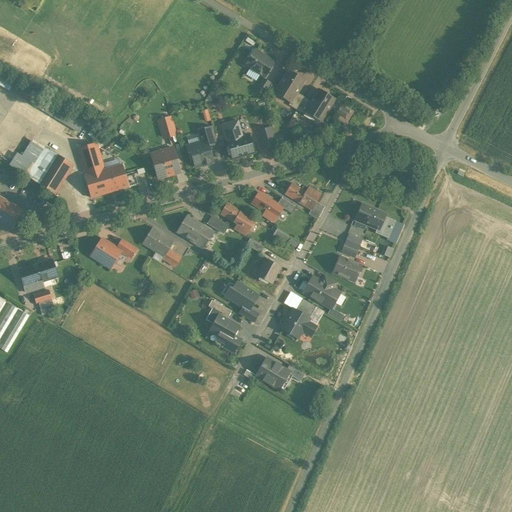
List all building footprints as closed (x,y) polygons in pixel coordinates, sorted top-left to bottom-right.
[(274,62),(255,51),(245,66),(264,77),(274,62)] [(51,101),(0,68),(0,82),(45,110),(51,101)] [(296,76),(288,71),(274,93),(275,93),(276,91),(291,100),(290,103),(291,103),(297,93),(304,81),(303,80),(303,81),(296,77),(296,76)] [(256,90),(263,95),(270,84),(263,79),(256,90)] [(319,90),(318,89),(311,101),(304,112),(305,112),(307,110),(321,119),(320,121),(321,122),(335,100),(326,95),(326,96),(318,91),(319,90)] [(288,105),(296,110),(304,97),(297,93),(291,103),(290,103),(288,105)] [(305,112),(304,112),(311,101),(304,97),(296,110),(303,115),(305,112)] [(47,111),(82,132),(88,121),(54,100),(47,111)] [(348,111),(340,106),(336,113),(344,118),(348,111)] [(172,118),(160,121),(165,138),(177,135),(172,118)] [(237,121),(222,126),(232,160),(254,154),(249,135),(242,137),(237,121)] [(202,143),(207,141),(208,146),(217,144),(212,127),(198,131),(202,143)] [(271,128),(258,132),(263,149),(276,145),(271,128)] [(74,165),(32,141),(19,162),(44,177),(39,186),(56,196),(74,165)] [(208,146),(207,141),(202,143),(197,144),(195,143),(189,145),(188,147),(187,147),(190,160),(192,159),(195,168),(213,162),(208,146)] [(90,197),(135,185),(131,171),(124,173),(119,158),(101,163),(96,145),(78,150),(90,197)] [(172,149),(151,155),(154,164),(152,165),(153,170),(156,169),(158,178),(179,172),(172,149)] [(306,192),(292,183),(285,194),(311,210),(311,211),(317,202),(321,195),(308,188),(306,192)] [(283,209),(259,194),(252,204),(267,213),(277,219),(278,216),(283,209)] [(0,221),(11,228),(21,210),(0,198),(0,221)] [(278,203),(289,210),(292,204),(281,198),(278,203)] [(317,202),(311,211),(311,210),(308,214),(317,220),(324,207),(317,202)] [(241,213),(227,204),(220,214),(235,223),(235,222),(240,213),(241,213)] [(368,208),(362,205),(355,220),(378,230),(379,230),(383,220),(384,217),(385,215),(377,211),(368,207),(368,208)] [(240,213),(235,222),(238,224),(234,229),(245,235),(248,230),(248,231),(254,221),(240,213)] [(278,216),(277,219),(267,213),(265,216),(284,228),(288,222),(278,216)] [(213,233),(187,216),(177,232),(203,249),(213,233)] [(383,220),(379,230),(378,230),(377,233),(388,238),(393,224),(383,220)] [(233,229),(222,222),(214,234),(226,241),(233,229)] [(174,242),(152,228),(142,244),(163,257),(164,257),(168,250),(174,242)] [(271,237),(286,246),(291,238),(277,229),(271,237)] [(350,236),(348,241),(359,246),(362,240),(359,239),(359,240),(350,236)] [(116,249),(102,239),(91,256),(110,268),(120,252),(121,251),(116,249)] [(246,246),(260,254),(264,247),(250,239),(246,246)] [(116,249),(121,251),(120,252),(130,259),(137,249),(122,240),(116,249)] [(346,246),(357,251),(359,246),(348,241),(346,246)] [(344,246),(341,252),(354,258),(357,251),(346,246),(344,246)] [(384,255),(389,258),(393,250),(387,247),(384,255)] [(168,250),(164,257),(163,257),(162,259),(175,268),(181,258),(168,250)] [(361,266),(339,257),(332,273),(354,282),(361,266)] [(280,267),(266,259),(256,276),(271,284),(280,267)] [(51,260),(19,270),(26,293),(43,287),(42,282),(54,278),(57,277),(51,260)] [(324,276),(321,282),(333,289),(334,287),(337,289),(339,285),(324,276)] [(331,309),(340,293),(333,289),(321,282),(312,277),(303,293),(331,309)] [(54,278),(42,282),(43,287),(55,283),(54,278)] [(257,296),(237,283),(232,290),(227,298),(243,308),(248,311),(249,309),(257,296)] [(49,291),(33,295),(36,304),(38,303),(51,299),(49,291)] [(53,306),(51,299),(38,303),(40,310),(53,306)] [(295,310),(309,319),(315,307),(302,299),(295,310)] [(212,309),(220,314),(224,307),(211,301),(208,307),(212,309)] [(0,349),(7,353),(29,316),(6,302),(0,312),(0,349)] [(220,314),(219,316),(226,320),(231,311),(224,307),(220,314)] [(249,309),(248,311),(243,308),(239,314),(253,323),(258,314),(249,309)] [(206,320),(214,324),(219,316),(220,314),(212,309),(206,320)] [(295,310),(293,309),(281,329),(287,332),(286,333),(287,335),(292,339),(294,338),(295,337),(297,338),(302,331),(307,322),(309,319),(295,310)] [(331,309),(327,314),(336,320),(339,314),(331,309)] [(219,316),(214,324),(210,332),(218,336),(229,342),(233,336),(238,326),(226,320),(219,316)] [(307,322),(302,331),(311,336),(316,327),(307,322)] [(233,336),(229,342),(218,336),(215,343),(216,345),(221,348),(224,347),(230,351),(233,350),(235,347),(237,346),(239,342),(239,340),(233,336)] [(286,371),(266,359),(256,376),(279,390),(280,388),(288,374),(289,373),(286,371)] [(286,371),(289,373),(288,374),(291,377),(300,382),(304,375),(289,366),(286,371)] [(288,374),(280,388),(283,390),(291,377),(288,374)]
